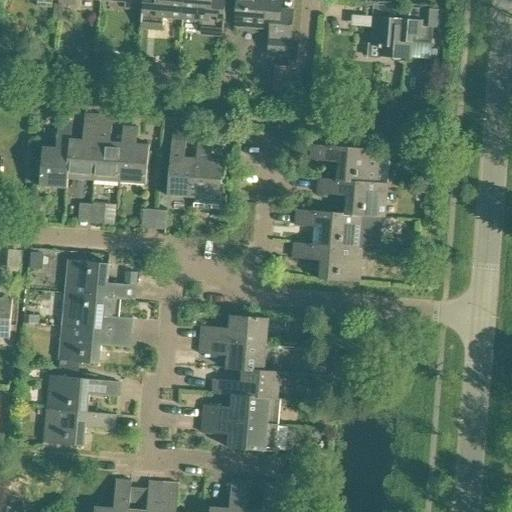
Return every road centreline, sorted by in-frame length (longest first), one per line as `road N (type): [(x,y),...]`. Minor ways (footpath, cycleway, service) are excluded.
road 1 (unclassified): [(482,315),(508,0)]
road 2 (residential): [(482,315),(258,299)]
road 3 (residential): [(146,460),(151,392),(165,370),(174,257)]
road 4 (unclassified): [(466,511),(482,315)]
road 5 (residential): [(174,257),(138,243),(0,231)]
road 6 (residential): [(258,299),(269,138)]
road 7 (residential): [(273,467),(146,460)]
